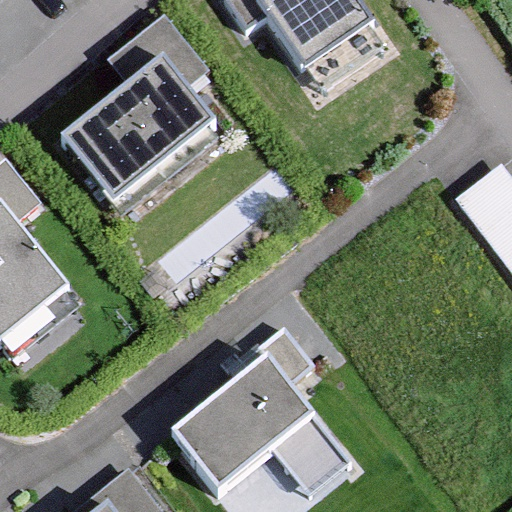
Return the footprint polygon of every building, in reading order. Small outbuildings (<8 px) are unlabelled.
[(390,39),(361,0),(246,0),(313,93),(390,39)] [(225,134),(154,53),(58,137),(129,218),(225,134)] [(511,289),(511,189),(501,175),(452,213),(511,289)] [(101,311),(1,207),(0,207),(0,343),(32,376),(101,311)] [(312,379),(281,341),(258,360),(267,371),(167,449),(215,511),(216,511),(273,468),(309,511),(316,511),(356,480),(315,431),(290,398),(312,379)] [(94,503),(101,511),(149,511),(122,479),(94,503)]
